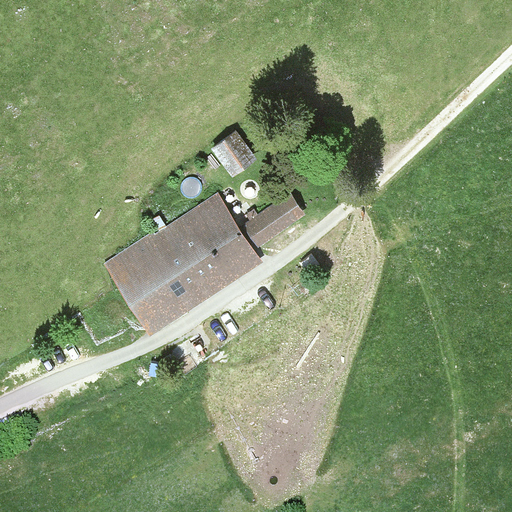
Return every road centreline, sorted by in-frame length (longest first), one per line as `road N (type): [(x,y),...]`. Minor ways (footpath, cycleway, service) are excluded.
road 1 (track): [(0,406),(176,329),(376,182)]
road 2 (track): [(376,182),(511,54)]
